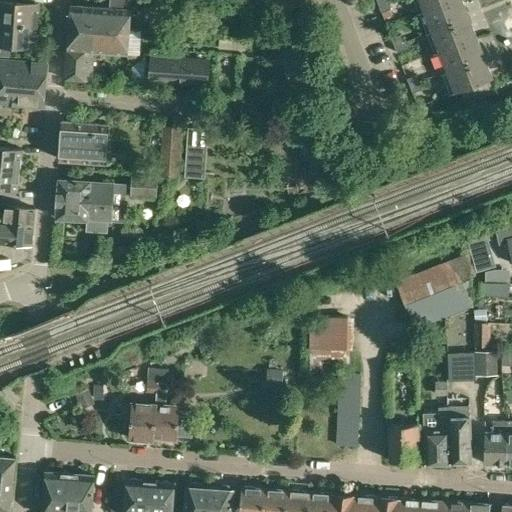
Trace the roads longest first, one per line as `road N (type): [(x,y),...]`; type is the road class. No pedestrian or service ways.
road 1 (residential): [(511,483),(29,448)]
road 2 (residential): [(53,97),(378,113),(333,0)]
road 3 (residential): [(39,279),(53,97)]
road 4 (residential): [(29,448),(39,279)]
